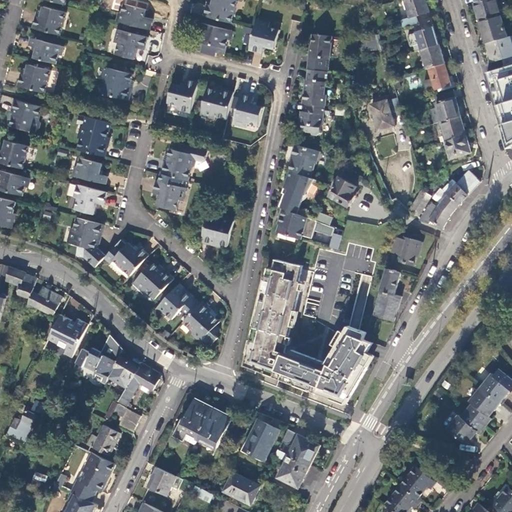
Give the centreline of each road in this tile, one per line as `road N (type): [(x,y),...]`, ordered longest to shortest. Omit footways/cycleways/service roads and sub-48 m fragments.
road 1 (primary): [(366,467),(511,273)]
road 2 (residential): [(241,303),(128,208),(148,126)]
road 3 (residential): [(504,183),(456,242),(394,361),(396,379)]
road 4 (residential): [(241,303),(286,83)]
road 5 (residential): [(0,250),(63,273),(155,355),(181,367)]
road 6 (residential): [(504,183),(452,0)]
road 7 (primary): [(511,232),(396,379)]
road 8 (residential): [(110,511),(181,367)]
road 9 (residential): [(221,383),(360,438)]
road 10 (residential): [(286,83),(168,52)]
